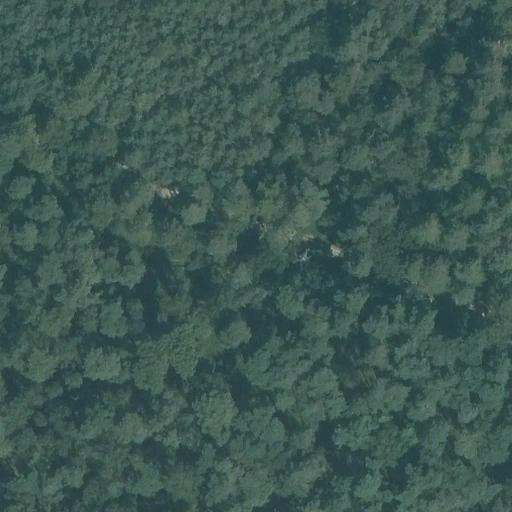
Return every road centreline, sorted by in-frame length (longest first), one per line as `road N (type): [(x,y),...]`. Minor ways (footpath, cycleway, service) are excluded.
road 1 (track): [(511,323),(73,170)]
road 2 (track): [(73,170),(359,0)]
